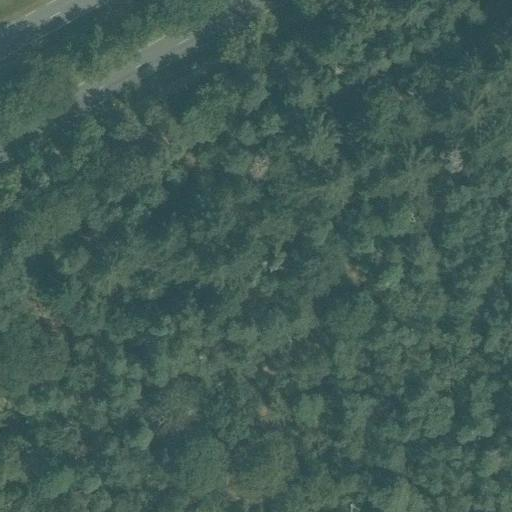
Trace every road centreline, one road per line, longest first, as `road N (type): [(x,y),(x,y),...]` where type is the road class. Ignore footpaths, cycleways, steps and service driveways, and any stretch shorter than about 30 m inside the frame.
road 1 (track): [(511,142),(444,176),(368,196),(237,268),(0,342)]
road 2 (primary): [(0,152),(266,0)]
road 3 (track): [(0,399),(51,511)]
